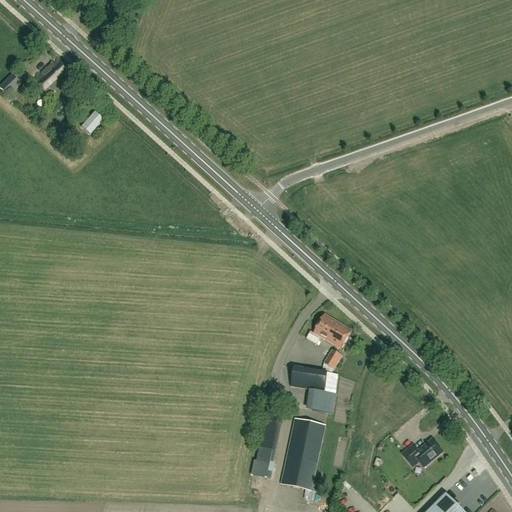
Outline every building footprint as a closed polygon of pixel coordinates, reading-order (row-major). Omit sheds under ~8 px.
[(48,96),(70,76),(57,60),(34,81),(48,96)] [(0,89),(7,97),(20,85),(11,76),(0,86),(0,89)] [(412,166),(428,161),(425,152),(409,157),(412,166)] [(383,164),(365,170),(369,183),(387,177),(383,164)] [(341,350),(352,332),(325,316),(314,334),(341,350)] [(334,370),(342,357),(332,351),(324,365),(334,370)] [(291,388),(324,392),(324,399),(334,400),(338,376),(293,369),(291,388)] [(316,493),(312,492),(326,426),(295,420),(281,485),(306,491),(304,500),(314,502),(316,493)] [(424,469),(443,453),(433,441),(418,453),(413,447),(402,456),(413,468),(419,463),(424,469)] [(273,465),(276,452),(259,449),(257,462),(273,465)] [(407,499),(411,487),(401,484),(398,497),(407,499)] [(463,511),(446,495),(428,511),(463,511)]
